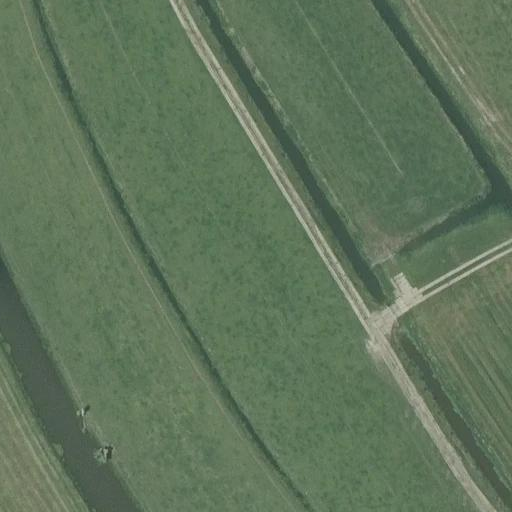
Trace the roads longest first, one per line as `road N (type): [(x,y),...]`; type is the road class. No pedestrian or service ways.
road 1 (track): [(371,330),(175,0)]
road 2 (track): [(484,511),(371,330),(410,302),(377,248)]
